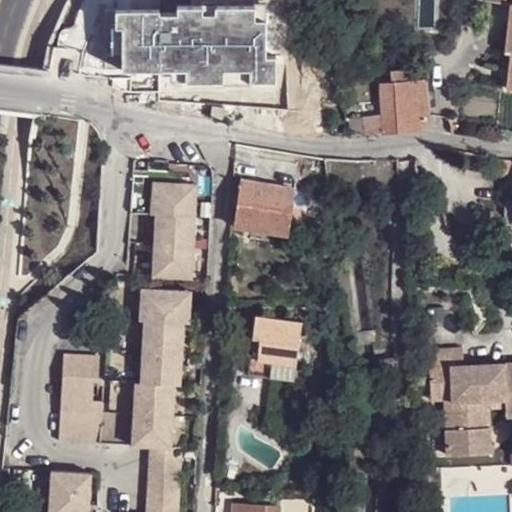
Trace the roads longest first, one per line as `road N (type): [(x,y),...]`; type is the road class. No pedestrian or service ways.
road 1 (residential): [(111,511),(116,467),(105,457),(48,452),(35,428),(45,324),(113,252),(124,123)]
road 2 (residential): [(204,511),(223,134)]
road 3 (residential): [(511,153),(448,142),(334,148),(223,134)]
road 4 (unknown): [(432,143),(446,87),(503,18)]
road 5 (residential): [(124,123),(87,99),(0,88)]
